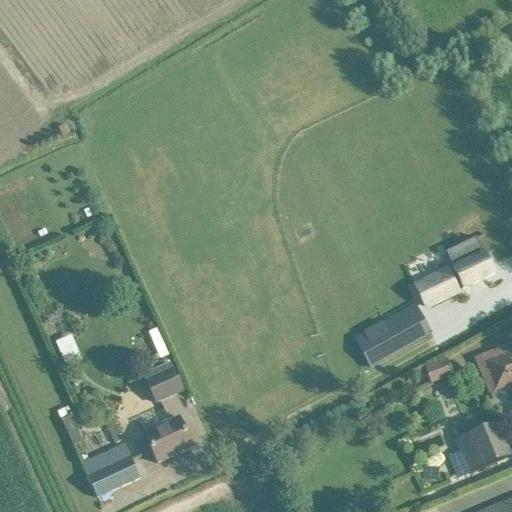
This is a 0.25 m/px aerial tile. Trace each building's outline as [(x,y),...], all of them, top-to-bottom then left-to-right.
[(454,284),(459,282),(463,289),(494,274),(478,241),(465,247),(471,260),(453,269),(457,276),(451,278),(448,271),(415,287),(425,307),(457,291),(454,284)] [(354,339),(370,368),(431,335),(415,306),(354,339)] [(511,346),(476,361),(490,394),(511,384),(511,346)] [(183,391),(170,363),(144,375),(156,403),(183,391)] [(178,418),(144,434),(158,464),(192,448),(178,418)] [(511,456),(511,455),(498,423),(454,441),(459,453),(447,458),(453,472),(465,468),(468,475),(511,456)] [(88,481),(97,499),(140,479),(132,461),(125,444),(81,465),(88,481)] [(511,511),(511,499),(481,511),(511,511)]
